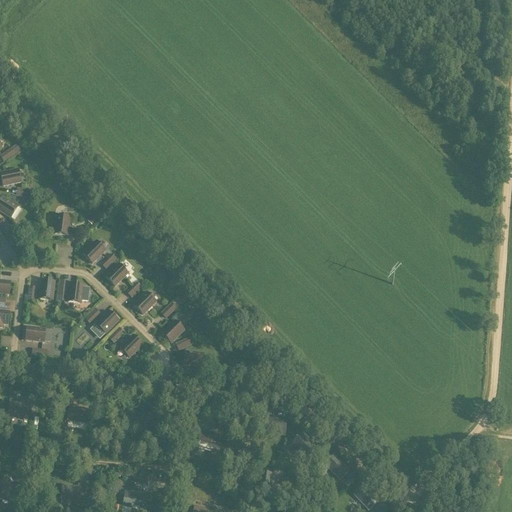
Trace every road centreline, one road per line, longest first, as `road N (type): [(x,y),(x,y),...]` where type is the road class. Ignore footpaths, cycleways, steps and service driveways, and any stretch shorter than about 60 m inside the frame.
road 1 (track): [(0,366),(303,406),(402,509)]
road 2 (track): [(413,498),(487,423),(511,105)]
road 3 (track): [(9,368),(23,269),(37,264),(86,272),(151,341),(164,386)]
road 4 (track): [(177,466),(36,444),(16,443),(0,454)]
road 5 (track): [(184,388),(173,511)]
